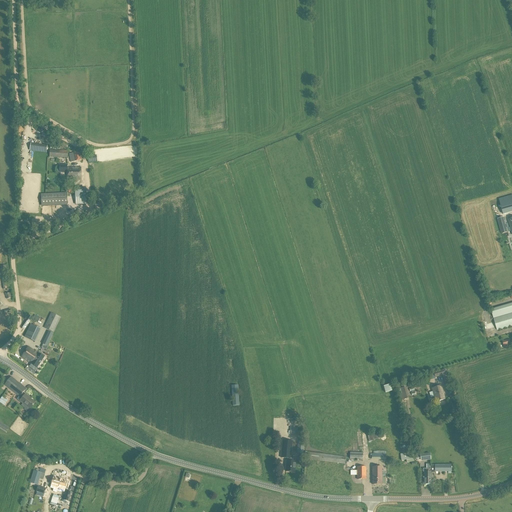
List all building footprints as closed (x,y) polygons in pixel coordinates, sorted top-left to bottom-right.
[(46,151),(47,146),(42,145),(31,144),(31,149),(30,150),(46,153),(46,151)] [(50,149),(50,156),(67,158),(68,151),(50,149)] [(80,152),(69,154),(71,162),(82,160),(80,152)] [(67,165),(59,165),(59,168),(58,168),(57,169),(57,171),(58,172),(67,172),(67,179),(81,179),(81,166),(67,166),(67,165)] [(85,188),(65,189),(66,192),(69,192),(69,194),(75,193),(76,202),(86,201),(85,188)] [(67,194),(41,196),(42,206),(67,204),(67,194)] [(511,194),(499,199),(503,214),(511,212),(511,194)] [(504,217),(497,219),(502,234),(511,231),(511,218),(509,220),(511,228),(507,229),(504,217)] [(5,265),(0,266),(4,289),(9,288),(5,265)] [(511,303),(491,310),(494,319),(511,313),(511,303)] [(51,313),(44,328),(53,332),(60,317),(51,313)] [(511,313),(494,319),(497,330),(511,325),(511,313)] [(30,324),(25,337),(35,342),(40,329),(30,324)] [(46,337),(42,344),(47,346),(53,333),(48,331),(47,334),(45,334),(44,336),(46,337)] [(29,347),(22,357),(32,364),(38,368),(45,358),(43,356),(44,355),(40,352),(39,354),(29,347)] [(445,368),(434,372),(435,377),(442,375),(445,385),(450,384),(445,368)] [(13,377),(7,384),(17,392),(16,394),(19,397),(22,393),(26,388),(13,377)] [(406,386),(400,388),(403,400),(409,398),(406,386)] [(441,386),(432,388),(436,402),(445,399),(441,386)] [(22,399),(20,401),(30,409),(35,402),(25,394),(25,395),(22,399)] [(0,421),(0,428),(6,432),(9,427),(0,421)] [(290,421),(290,435),(298,435),(298,430),(299,430),(300,421),(290,421)] [(379,431),(367,433),(369,440),(381,438),(379,431)] [(305,451),(304,458),(345,464),(346,457),(305,451)] [(372,453),(372,459),(386,459),(386,451),(373,451),(373,453),(372,453)] [(350,452),(350,459),(359,459),(358,462),(362,462),(363,452),(350,452)] [(413,452),(405,453),(406,462),(414,461),(413,452)] [(287,461),(286,471),(294,472),(295,462),(287,461)] [(424,476),(423,476),(423,481),(423,484),(431,484),(431,471),(435,471),(435,465),(431,465),(431,468),(423,468),(423,471),(424,471),(424,476)] [(357,471),(355,471),(355,476),(357,476),(357,479),(366,479),(365,467),(357,467),(357,471)] [(382,467),(372,467),(372,484),(385,484),(385,477),(382,478),(382,467)] [(44,478),(45,474),(34,471),(30,483),(37,485),(39,478),(43,479),(44,478)] [(56,492),(61,479),(58,479),(53,477),(49,489),(52,490),(52,492),(56,493),(56,492)] [(64,494),(68,482),(63,481),(63,480),(61,479),(56,492),(61,494),(61,493),(64,494)] [(63,502),(68,504),(72,494),(66,492),(63,502)] [(44,496),(43,499),(38,498),(37,501),(48,505),(50,498),(44,496)] [(32,507),(32,509),(41,511),(45,511),(48,505),(42,503),(41,509),(32,507)]
